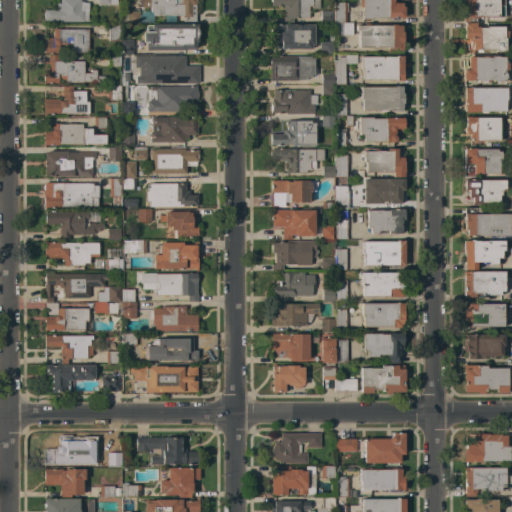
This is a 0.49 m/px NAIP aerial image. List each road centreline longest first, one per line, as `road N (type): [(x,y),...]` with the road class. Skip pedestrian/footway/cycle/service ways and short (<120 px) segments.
road 1 (residential): [(511,412),(0,412)]
road 2 (residential): [(237,416),(233,0)]
road 3 (residential): [(10,412),(5,0)]
road 4 (residential): [(432,411),(431,0)]
